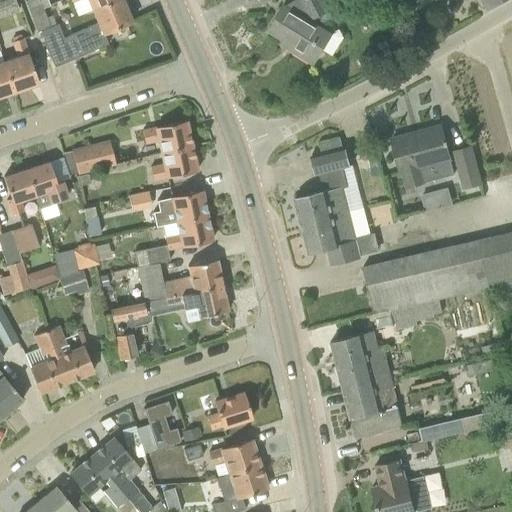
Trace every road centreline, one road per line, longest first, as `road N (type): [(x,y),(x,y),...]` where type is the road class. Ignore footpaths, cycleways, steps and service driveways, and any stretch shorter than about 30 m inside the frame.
road 1 (residential): [(0,472),(98,400),(287,337)]
road 2 (unclassified): [(237,145),(337,107),(511,9)]
road 3 (residential): [(0,142),(205,73)]
road 4 (tertiary): [(287,337),(237,145)]
road 5 (tertiary): [(316,511),(287,337)]
